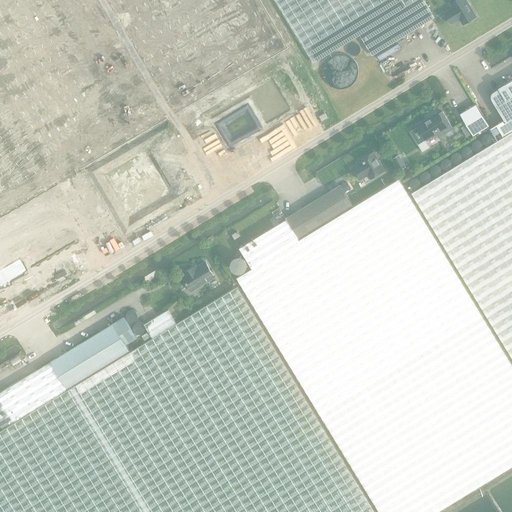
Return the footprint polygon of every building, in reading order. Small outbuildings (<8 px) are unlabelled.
[(0,0),(0,216),(81,169),(287,48),(258,0),(0,0)] [(275,0),(314,62),(360,34),(416,0),(275,0)] [(434,17),(423,0),(417,0),(360,35),(372,55),(434,17)] [(476,16),(465,0),(456,0),(442,9),(451,24),(457,20),(456,18),(458,17),(463,24),(476,16)] [(491,95),(491,97),(492,98),(492,99),(493,100),(505,120),(496,125),(504,137),(511,132),(511,80),(494,91),(493,92),(492,93),(492,94),(491,95)] [(473,136),(489,125),(476,104),(460,114),(473,136)] [(417,127),(410,132),(418,145),(422,152),(430,147),(425,140),(436,134),(438,138),(453,129),(442,111),(438,114),(438,113),(416,126),(417,127)] [(511,132),(504,137),(413,193),(511,355),(511,132)] [(352,168),(360,180),(368,175),(370,179),(384,170),(373,152),(359,160),(361,163),(352,168)] [(399,155),(390,160),(398,172),(406,167),(399,155)] [(81,169),(0,216),(0,272),(14,265),(20,274),(84,237),(85,238),(87,237),(91,235),(114,222),(114,220),(111,222),(96,196),(81,169)] [(347,181),(341,185),(345,192),(351,188),(347,181)] [(250,291),(384,511),(511,511),(511,355),(413,193),(407,184),(357,215),(352,207),(343,212),(350,230),(250,291)] [(239,247),(252,268),(299,239),(299,238),(353,206),(345,192),(341,185),(340,185),(286,218),(286,219),(239,247)] [(192,290),(214,277),(205,261),(197,266),(196,265),(182,273),(183,275),(181,276),(186,283),(188,282),(192,290)] [(152,338),(130,351),(3,429),(0,430),(0,511),(375,511),(354,478),(237,286),(176,323),(167,310),(144,324),(152,338)] [(0,392),(0,424),(3,429),(130,351),(125,344),(136,337),(124,317),(0,392)]
